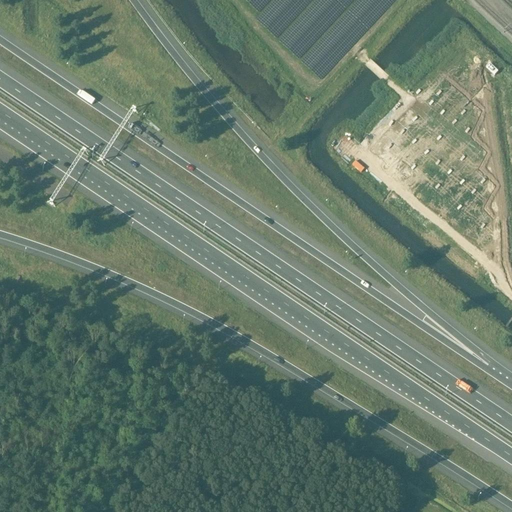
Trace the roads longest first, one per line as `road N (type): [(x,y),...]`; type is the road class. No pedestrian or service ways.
road 1 (motorway): [(511,425),(0,78)]
road 2 (motorway): [(0,111),(511,456)]
road 3 (motorway): [(488,369),(0,40)]
road 4 (motorway): [(0,234),(203,317),(511,506)]
road 5 (motorway): [(488,369),(281,179),(131,0)]
